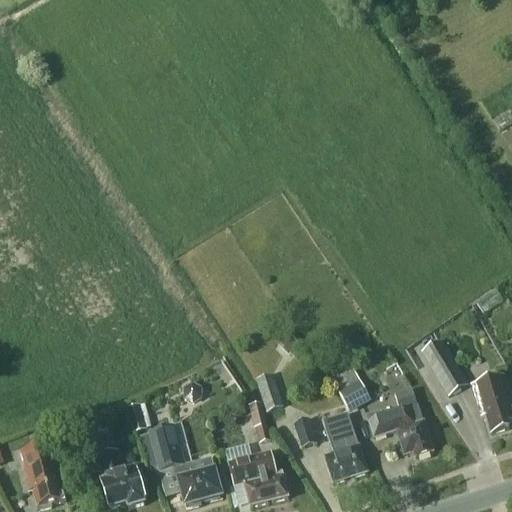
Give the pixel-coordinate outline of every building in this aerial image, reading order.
[(280,343),(292,354),(300,346),(287,334),(280,343)] [(422,356),(449,400),(468,388),(441,343),(422,356)] [(372,404),(353,369),(331,381),(350,416),(372,404)] [(267,416),(284,410),(273,377),(256,383),(267,416)] [(476,399),(475,399),(480,416),(484,415),(491,438),(509,432),(508,426),(511,424),(511,414),(511,412),(511,411),(511,405),(507,390),(503,379),(473,389),(476,399)] [(184,402),(194,407),(203,402),(202,391),(192,386),(184,392),(184,402)] [(417,408),(412,392),(394,398),(400,414),(417,408)] [(129,410),(135,435),(147,432),(141,407),(129,410)] [(249,409),(243,410),(245,421),(252,419),(249,410),(249,409)] [(415,462),(433,456),(419,409),(382,421),(381,416),(368,420),(375,441),(397,434),(404,457),(413,455),(415,462)] [(325,461),(334,487),(368,476),(349,417),(324,425),(334,458),(325,461)] [(294,428),(302,452),(318,447),(310,423),(294,428)] [(256,431),(260,446),(271,444),(267,428),(256,431)] [(176,472),(187,511),(222,501),(211,463),(186,470),(175,431),(150,437),(160,476),(176,472)] [(33,493),(38,511),(66,505),(55,464),(61,462),(53,447),(18,457),(29,494),(33,493)] [(119,455),(99,461),(105,483),(102,484),(110,511),(115,511),(128,508),(129,511),(130,511),(145,508),(143,504),(145,503),(136,474),(134,469),(124,472),(119,455)] [(271,456),(228,467),(235,491),(245,489),(251,511),(288,502),(282,477),(277,479),(271,456)]
